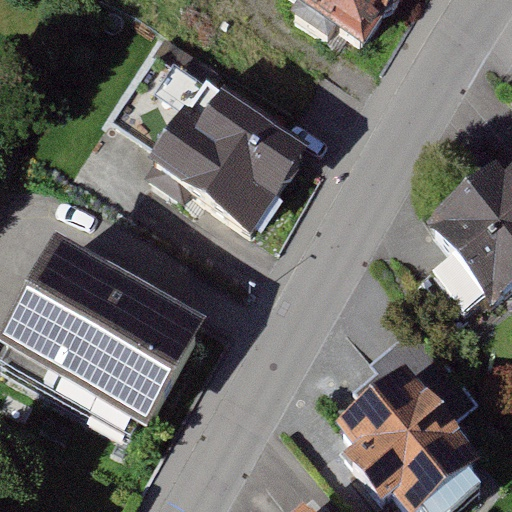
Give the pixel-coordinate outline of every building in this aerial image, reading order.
[(364,58),(399,0),(269,0),(269,1),(364,58)] [(249,255),(305,161),(198,98),(139,186),(249,255)] [(464,334),(511,294),(511,188),(501,174),(422,242),(446,272),(428,288),(464,334)] [(209,334),(57,249),(0,349),(0,359),(149,442),(209,334)] [(442,511),(477,485),(397,385),(322,445),(340,468),(330,475),(359,511),(442,511)]
